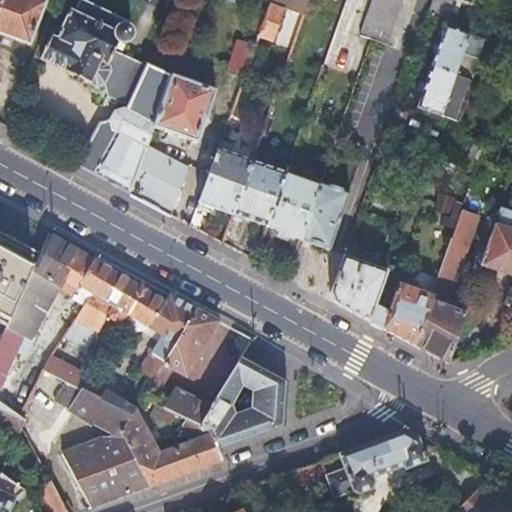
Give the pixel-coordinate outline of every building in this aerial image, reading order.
[(34,0),(3,0),(0,9),(0,35),(28,46),(45,3),(34,0)] [(281,0),(280,3),(300,13),(306,0),(281,0)] [(374,0),(369,16),(394,25),(402,0),(374,0)] [(475,18),(478,6),(462,0),(432,0),(428,13),(446,19),(459,12),(475,18)] [(260,36),(272,40),(283,7),(272,4),(260,36)] [(155,127),(173,76),(111,54),(120,38),(126,39),(130,36),(132,31),(132,29),(130,25),(126,22),(123,22),(120,23),(116,26),(115,32),(70,11),(46,62),(66,71),(65,73),(88,84),(89,82),(95,85),(105,80),(107,92),(106,96),(115,100),(119,99),(128,103),(124,110),(120,109),(114,112),(110,120),(100,126),(79,166),(90,173),(131,195),(148,147),(155,127)] [(394,25),(369,16),(362,35),(387,44),(394,25)] [(446,26),(432,67),(471,81),(479,56),(470,53),(473,44),(467,43),(470,34),(446,26)] [(256,48),(237,41),(226,73),(245,80),(256,48)] [(471,81),(432,67),(417,107),(460,122),(474,82),(471,81)] [(215,91),(173,76),(155,127),(198,142),(215,91)] [(485,143),(456,133),(450,148),(479,159),(485,143)] [(148,147),(131,195),(158,209),(172,216),(189,168),(148,147)] [(202,202),(235,214),(254,161),(220,150),(210,179),(202,202)] [(254,161),(235,214),(268,227),(286,176),(287,173),(254,161)] [(193,228),(202,202),(210,179),(203,176),(185,224),(193,228)] [(286,176),(268,227),(302,238),(320,188),(286,176)] [(322,182),(320,188),(302,238),(331,249),(350,193),(322,182)] [(483,265),(511,274),(511,213),(502,210),(483,265)] [(457,227),(432,302),(451,309),(475,233),(457,227)] [(28,287),(32,277),(43,254),(16,240),(3,233),(0,231),(0,317),(11,324),(28,287)] [(153,331),(171,298),(126,273),(65,240),(52,234),(43,254),(32,277),(60,291),(66,280),(92,296),(75,321),(98,332),(87,350),(99,358),(122,326),(137,335),(153,331)] [(335,304),(370,322),(375,305),(387,271),(344,255),(330,293),(335,304)] [(375,305),(370,322),(395,335),(415,346),(431,302),(432,296),(414,290),(417,285),(408,281),(406,287),(398,284),(389,310),(375,305)] [(52,299),(28,287),(11,324),(7,331),(26,340),(40,311),(45,314),(52,299)] [(166,362),(196,311),(183,304),(171,298),(153,331),(163,338),(153,354),(166,362)] [(431,302),(415,346),(435,356),(450,364),(466,314),(451,309),(432,302),(431,302)] [(219,324),(196,311),(166,362),(150,387),(158,392),(172,370),(186,379),(219,324)] [(210,430),(215,448),(273,428),(279,384),(239,363),(210,412),(198,431),(202,433),(210,430)] [(100,401),(104,393),(106,390),(84,381),(79,389),(100,401)] [(99,420),(122,434),(137,409),(138,407),(104,393),(100,401),(79,389),(67,382),(53,402),(94,427),(95,424),(99,420)] [(182,421),(198,431),(210,412),(177,391),(165,411),(182,421)] [(0,405),(0,424),(18,435),(25,423),(0,405)] [(161,454),(137,409),(122,434),(122,435),(150,488),(190,474),(220,463),(215,448),(210,430),(202,433),(198,431),(182,421),(178,427),(191,442),(161,454)] [(122,434),(99,420),(95,424),(117,437),(122,435),(122,434)] [(402,429),(319,460),(331,495),(351,488),(356,491),(373,486),(373,476),(375,473),(403,463),(405,468),(428,459),(420,439),(402,429)] [(109,504),(150,488),(122,435),(117,437),(64,456),(93,510),(109,504)] [(0,511),(9,511),(16,500),(25,493),(0,478),(0,511)] [(47,511),(67,511),(51,483),(35,492),(47,511)] [(456,511),(485,511),(493,505),(478,489),(476,491),(473,488),(462,499),(465,503),(456,511)] [(511,511),(511,507),(505,503),(500,511),(511,511)]
